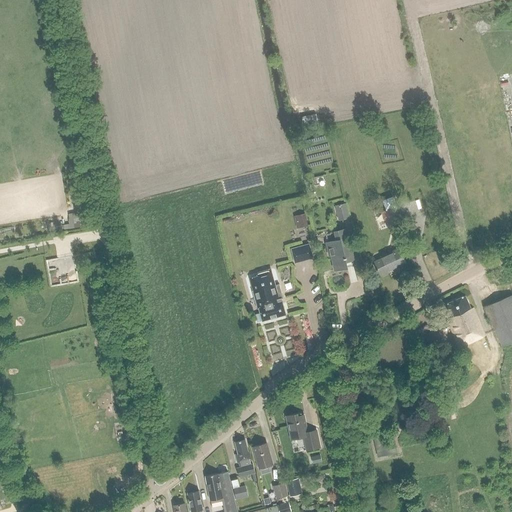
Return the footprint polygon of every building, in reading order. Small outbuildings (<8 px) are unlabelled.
[(350,218),(346,203),(334,206),(338,221),(350,218)] [(401,220),(397,207),(382,212),(386,226),(389,225),(401,220)] [(72,213),(74,228),(86,226),(83,212),(72,213)] [(308,226),(306,214),(294,216),(297,228),(308,226)] [(336,240),(325,243),(329,256),(329,255),(331,255),(334,270),(346,267),(345,262),(352,260),(345,229),(334,231),(336,240)] [(296,263),(313,258),(310,245),(293,249),(296,263)] [(388,271),(405,262),(399,248),(380,257),(381,258),(373,262),(374,264),(373,264),(375,269),(376,269),(380,276),(388,272),(388,271)] [(260,275),(251,278),(254,290),(252,290),(257,308),(259,308),(260,313),(255,314),(257,321),(262,320),(285,314),(281,299),(283,298),(279,284),(275,285),(273,275),(260,278),(260,275)] [(450,326),(459,347),(485,335),(473,308),(471,309),(465,295),(445,304),(451,317),(440,322),(443,329),(450,326)] [(511,340),(511,295),(485,307),(501,345),(511,340)] [(283,359),(282,353),(273,355),(274,361),(283,359)] [(117,388),(110,389),(111,396),(118,395),(117,388)] [(451,393),(436,396),(442,421),(456,418),(451,393)] [(297,414),(286,417),(291,438),(298,436),(299,438),(304,437),(306,451),(320,448),(316,431),(306,433),(304,425),(305,425),(303,416),(297,417),(297,414)] [(397,454),(393,433),(373,437),(378,458),(397,454)] [(237,463),(238,463),(240,468),(237,469),(239,477),(254,474),(252,465),(251,466),(249,461),(251,460),(249,451),(248,452),(245,440),(235,443),(238,454),(235,455),(237,463)] [(272,465),(266,443),(253,447),(259,469),(272,465)] [(237,511),(228,472),(205,476),(210,501),(212,500),(212,503),(222,501),(224,511),(237,511)] [(298,478),(286,481),(290,497),(302,494),(300,485),(303,484),(301,479),(299,479),(298,478)] [(277,499),(288,496),(284,483),(273,486),(277,499)] [(247,486),(235,489),(237,498),(248,496),(247,486)] [(199,491),(188,494),(191,511),(194,511),(193,511),(202,511),(202,510),(199,491)] [(186,511),(185,503),(173,505),(174,511),(186,511)] [(290,511),(288,503),(278,505),(280,511),(290,511)]
